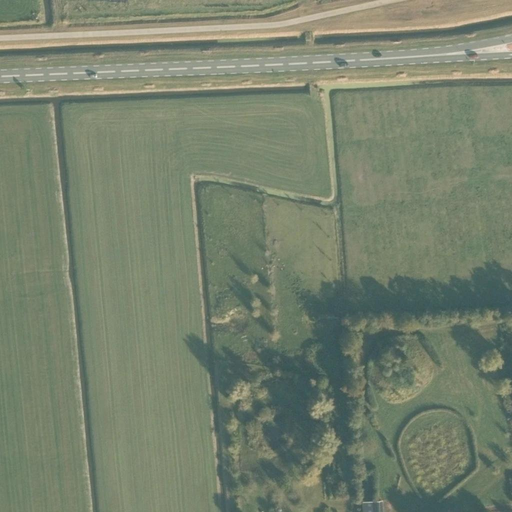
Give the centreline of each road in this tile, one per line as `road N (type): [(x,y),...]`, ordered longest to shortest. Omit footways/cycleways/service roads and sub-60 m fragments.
road 1 (primary): [(0,77),(445,55)]
road 2 (unclassified): [(395,0),(278,27),(0,40)]
